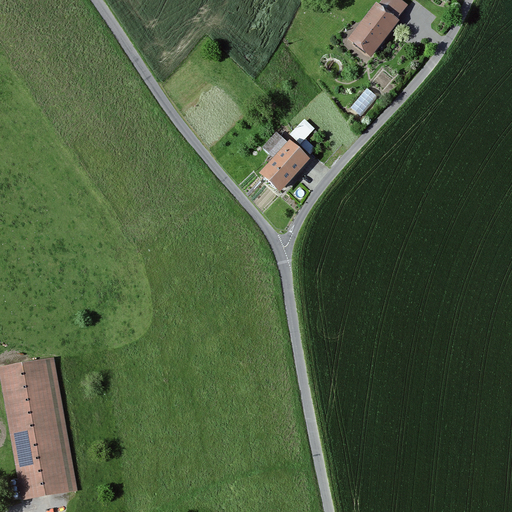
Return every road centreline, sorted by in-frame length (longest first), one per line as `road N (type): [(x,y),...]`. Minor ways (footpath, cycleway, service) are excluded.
road 1 (unclassified): [(281,255),(318,189),(421,77),(468,0)]
road 2 (unclassified): [(97,0),(174,117),(281,255)]
road 3 (unclassified): [(281,255),(330,511)]
